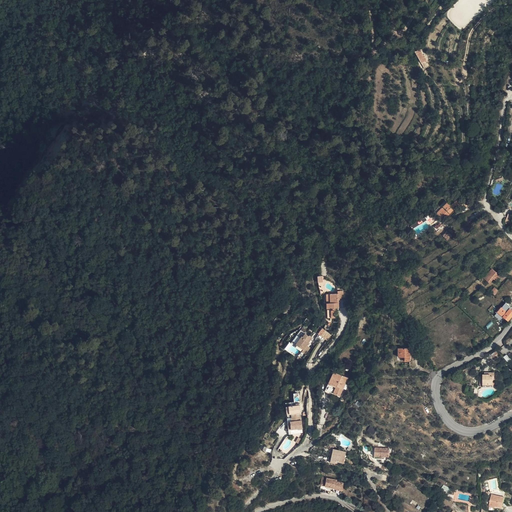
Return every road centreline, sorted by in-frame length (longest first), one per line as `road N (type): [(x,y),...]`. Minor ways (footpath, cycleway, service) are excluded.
road 1 (tertiary): [(511,323),(497,342),(445,372),(439,385),(446,412),(462,429),(482,430),(511,416)]
road 2 (residential): [(511,238),(485,187),(511,99)]
